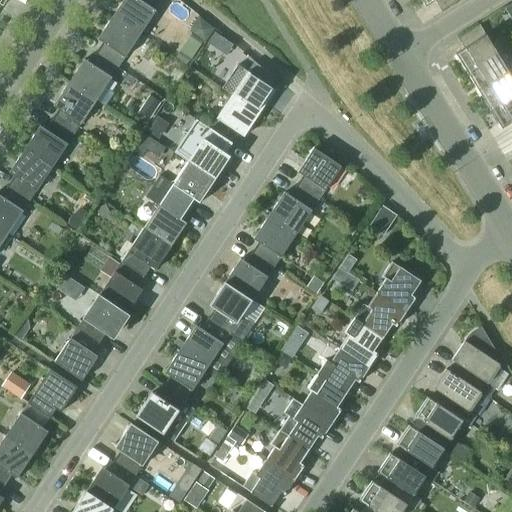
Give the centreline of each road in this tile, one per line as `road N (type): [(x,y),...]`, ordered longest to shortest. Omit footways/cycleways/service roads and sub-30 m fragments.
road 1 (residential): [(31,511),(306,101)]
road 2 (residential): [(309,511),(469,268)]
road 3 (residential): [(469,268),(306,101)]
road 4 (tertiary): [(507,228),(402,52)]
